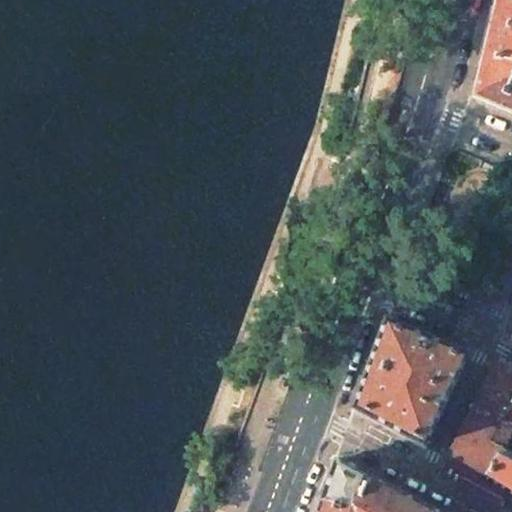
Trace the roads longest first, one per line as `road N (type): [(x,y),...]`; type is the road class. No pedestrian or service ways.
road 1 (primary): [(428,107),(367,279)]
road 2 (residential): [(486,337),(424,477)]
road 3 (primary): [(367,279),(314,420)]
road 4 (residential): [(486,337),(367,279)]
road 5 (residential): [(314,420),(424,477)]
